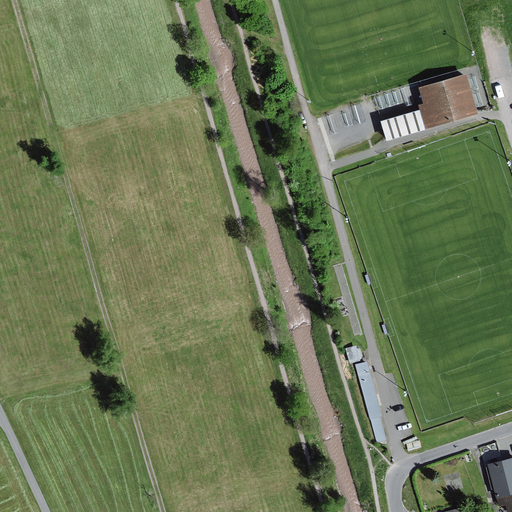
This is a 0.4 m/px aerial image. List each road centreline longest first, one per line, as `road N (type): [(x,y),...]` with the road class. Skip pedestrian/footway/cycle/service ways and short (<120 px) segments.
road 1 (track): [(275,0),(403,465)]
road 2 (residential): [(398,511),(394,490),(403,465),(511,429)]
